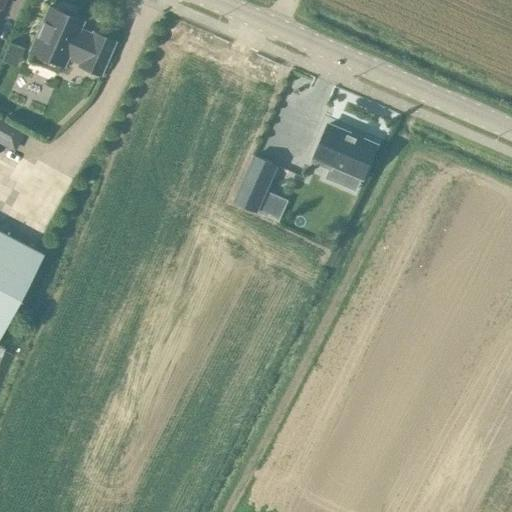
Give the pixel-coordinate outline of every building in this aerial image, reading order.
[(48,6),(30,50),(63,65),(66,56),(79,62),(78,65),(100,74),(114,41),(92,32),(91,35),(78,29),(82,21),(74,17),(72,13),(69,10),(65,9),(61,8),(56,10),(48,6)] [(9,42),(1,59),(16,66),(24,48),(9,42)] [(328,124),(312,160),(330,168),(326,177),(355,189),(360,176),(362,177),(376,144),(328,124)] [(255,155),(234,201),(278,220),(287,200),(265,190),(277,165),(255,155)] [(0,355),(4,347),(0,345),(0,332),(42,255),(0,231),(0,355)]
